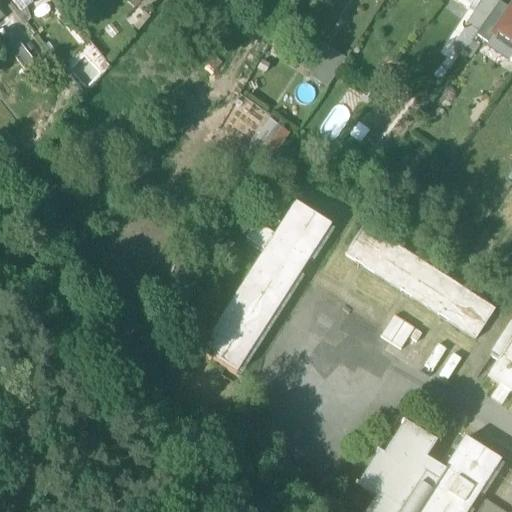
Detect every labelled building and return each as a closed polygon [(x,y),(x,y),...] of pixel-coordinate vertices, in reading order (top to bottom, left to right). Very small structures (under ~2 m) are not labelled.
[(481,0),(465,24),(469,27),(477,33),(496,7),(485,0),(481,0)] [(508,10),(499,3),(496,7),(477,33),(475,36),(487,44),(493,36),(492,35),(508,10)] [(493,36),(511,48),(511,3),(508,10),(492,35),(493,36)] [(459,40),(468,46),(471,42),(475,36),(477,33),(469,27),(459,40)] [(468,46),(459,40),(453,49),(462,55),(468,46)] [(477,47),(471,42),(468,46),(462,55),(468,59),(477,47)] [(11,52),(26,71),(36,63),(21,44),(11,52)] [(315,69),(332,81),(345,62),(328,50),(315,69)] [(213,356),(237,372),(299,276),(308,262),(330,230),(294,207),(273,239),(255,227),(245,241),(264,253),(201,349),(210,355),(209,356),(211,358),(213,356)] [(446,324),(475,342),(493,313),(363,228),(344,257),(354,263),(363,269),(400,293),(409,299),(437,318),(446,324)] [(400,293),(387,314),(350,289),(363,269),(354,263),(341,283),(308,262),(299,276),(452,376),(461,362),(433,344),(446,324),(437,318),(424,338),(396,320),(409,299),(400,293)] [(511,339),(486,379),(511,396),(511,339)] [(468,511),(469,511),(478,497),(500,465),(464,441),(443,473),(425,462),(436,445),(402,423),(401,424),(403,426),(383,456),(376,452),(375,453),(378,455),(358,485),(356,483),(355,485),(376,498),(366,511),(468,511)] [(469,511),(470,511),(501,511),(478,497),(469,511)]
